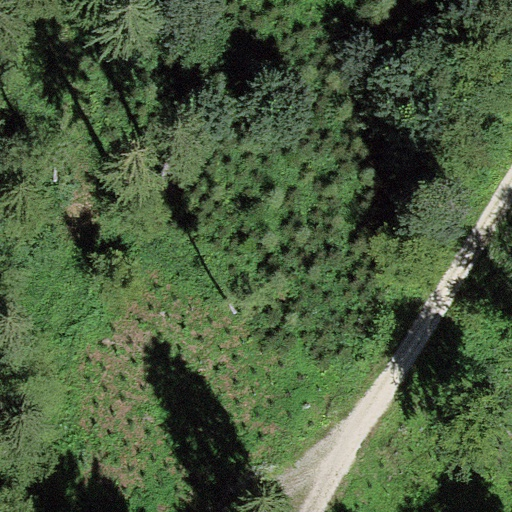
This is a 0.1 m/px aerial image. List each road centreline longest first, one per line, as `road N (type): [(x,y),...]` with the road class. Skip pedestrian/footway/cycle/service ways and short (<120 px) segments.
road 1 (track): [(511,176),(307,511)]
road 2 (track): [(384,386),(294,475),(235,511)]
